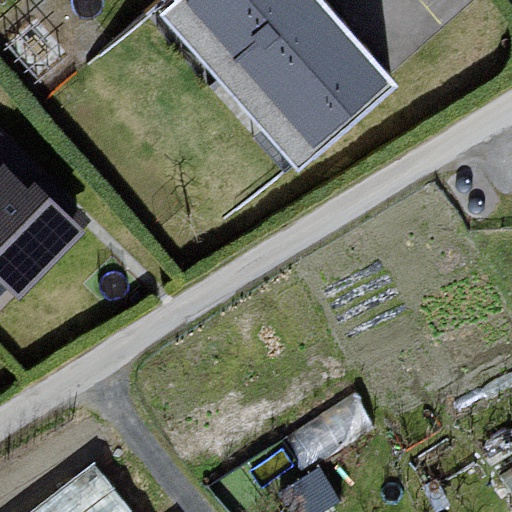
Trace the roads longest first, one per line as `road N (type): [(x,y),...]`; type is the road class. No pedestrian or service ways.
road 1 (residential): [(0,424),(511,103)]
road 2 (track): [(94,365),(205,511)]
